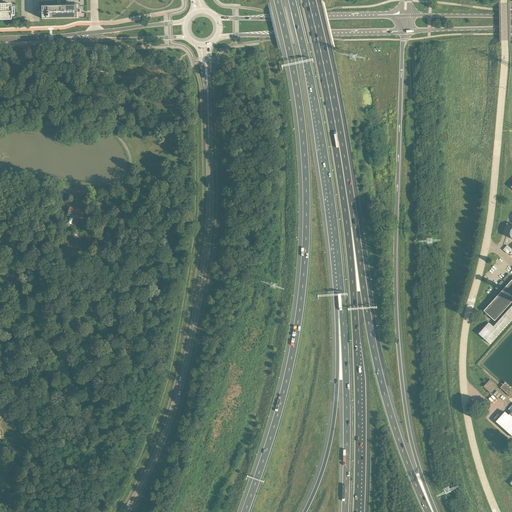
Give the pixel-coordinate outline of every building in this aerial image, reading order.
[(0,0),(0,17),(2,18),(1,17),(4,17),(6,20),(11,18),(10,0),(0,0)] [(78,10),(78,5),(77,4),(66,4),(62,4),(57,4),(57,6),(42,6),(43,10),(43,16),(43,19),(78,18),(78,13),(81,13),(81,10),(78,10)] [(82,219),(85,210),(70,206),(68,215),(82,219)] [(495,321),(511,301),(511,279),(483,311),(495,321)] [(484,384),(492,391),(496,385),(489,378),(484,384)] [(499,387),(509,396),(511,393),(511,388),(504,382),(499,387)]
